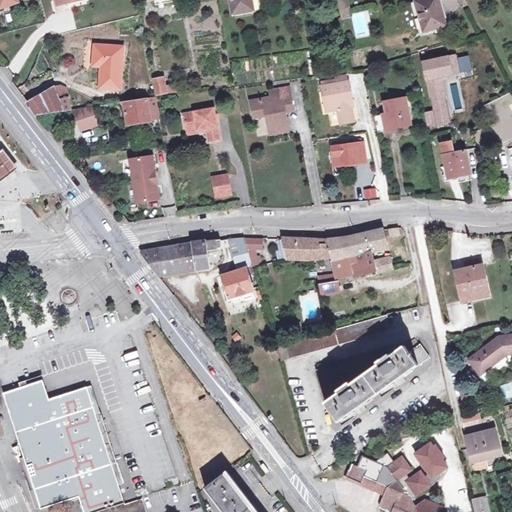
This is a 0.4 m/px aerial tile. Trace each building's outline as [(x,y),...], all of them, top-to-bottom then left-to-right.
[(0,0),(0,8),(19,3),(18,0),(0,0)] [(230,0),(233,13),(250,10),(248,0),(230,0)] [(438,0),(420,0),(416,1),(424,31),(446,25),(438,0)] [(424,31),(416,1),(411,3),(419,33),(424,31)] [(121,90),(123,59),(118,59),(119,47),(95,45),(93,63),(104,63),(104,67),(101,67),(101,69),(99,88),(121,90)] [(457,54),(423,62),(433,111),(424,112),(426,125),(436,123),(436,125),(437,125),(434,112),(448,109),(442,76),(453,74),(452,70),(460,68),(457,54)] [(167,93),(166,87),(164,78),(154,80),(157,95),(167,93)] [(350,103),(353,103),(349,81),(321,86),(326,111),(337,109),(340,124),(354,122),(351,107),(350,103)] [(37,116),(63,112),(61,106),(55,88),(28,103),(37,116)] [(284,106),(293,105),(291,94),(289,95),(288,88),(271,91),(272,98),(251,102),(254,118),(267,116),(270,134),(289,131),(285,112),(284,106)] [(150,120),(159,119),(155,97),(124,102),(128,125),(150,122),(150,120)] [(405,99),(386,102),(388,113),(374,115),(377,130),(409,123),(405,99)] [(96,124),(91,107),(76,110),(82,129),(96,124)] [(206,128),(207,131),(209,141),(219,139),(214,109),(184,114),(187,132),(206,128)] [(451,122),(448,109),(434,112),(437,125),(451,122)] [(455,148),(463,147),(461,135),(453,137),(455,148)] [(452,142),(441,144),(448,177),(470,173),(465,151),(454,153),(452,142)] [(332,147),(335,165),(365,160),(363,143),(332,147)] [(153,156),(130,160),(137,202),(159,199),(157,185),(153,185),(151,171),(155,171),(153,156)] [(213,188),(230,185),(228,175),(211,178),(213,188)] [(231,195),(230,185),(213,188),(215,197),(231,195)] [(375,187),(363,189),(364,198),(376,196),(375,187)] [(350,238),(354,255),(372,251),(387,247),(383,230),(350,238)] [(232,298),(251,292),(254,291),(248,272),(254,270),(247,249),(244,240),(243,238),(228,239),(229,244),(237,242),(240,255),(233,257),(238,271),(222,276),(229,299),(232,298)] [(308,259),(331,257),(327,239),(283,238),(284,241),(287,257),(287,258),(308,259)] [(343,258),(339,240),(339,238),(327,239),(331,257),(332,261),(343,258)] [(350,238),(339,238),(339,240),(343,258),(354,255),(350,238)] [(142,252),(141,253),(159,276),(209,266),(207,256),(210,256),(210,251),(215,250),(217,249),(221,249),(223,247),(221,240),(209,241),(142,252)] [(262,240),(244,240),(247,249),(262,248),(262,240)] [(353,273),(372,268),(376,267),(374,261),(372,251),(354,255),(343,258),(332,261),(336,274),(337,281),(338,284),(341,284),(339,276),(353,273)] [(390,257),(374,261),(376,267),(377,272),(392,269),(390,257)] [(456,272),(462,300),(489,294),(482,265),(456,272)] [(336,274),(318,276),(319,284),(337,281),(336,274)] [(112,275),(106,278),(111,290),(118,287),(112,275)] [(338,284),(337,281),(319,284),(321,296),(340,292),(338,284)] [(252,297),(251,292),(232,298),(234,303),(252,297)] [(278,346),(282,360),(388,330),(386,320),(388,320),(387,315),(278,346)] [(295,339),(304,337),(300,324),(291,327),(295,339)] [(511,353),(511,335),(499,337),(469,361),(480,375),(506,355),(511,353)] [(408,353),(404,347),(390,357),(388,355),(377,363),(379,365),(351,385),(349,383),(337,391),(339,393),(325,403),(338,423),(429,358),(419,346),(408,353)] [(81,368),(43,381),(49,399),(87,387),(81,368)] [(94,511),(124,503),(87,387),(49,399),(43,381),(5,393),(41,508),(79,496),(84,511),(94,511)] [(468,395),(461,397),(463,409),(471,407),(468,395)] [(479,413),(462,418),(463,422),(480,418),(479,413)] [(467,444),(480,441),(483,441),(488,458),(501,455),(495,429),(465,436),(467,444)] [(467,444),(468,449),(471,462),(485,459),(480,441),(467,444)] [(439,511),(441,507),(424,500),(415,507),(412,503),(416,493),(418,494),(440,478),(441,471),(448,466),(430,442),(415,454),(430,473),(427,475),(427,478),(421,470),(410,478),(407,474),(412,470),(402,456),(394,462),(388,453),(376,461),(362,456),(358,466),(353,464),(347,476),(371,486),(385,477),(388,481),(390,482),(380,505),(393,511),(392,511),(439,511)] [(265,464),(261,467),(267,475),(269,474),(271,472),(265,464)] [(254,511),(224,472),(204,487),(223,511),(254,511)] [(211,480),(217,476),(214,472),(208,477),(211,480)] [(490,511),(487,497),(473,501),(475,511),(490,511)] [(99,511),(146,511),(142,498),(132,501),(99,511)]
